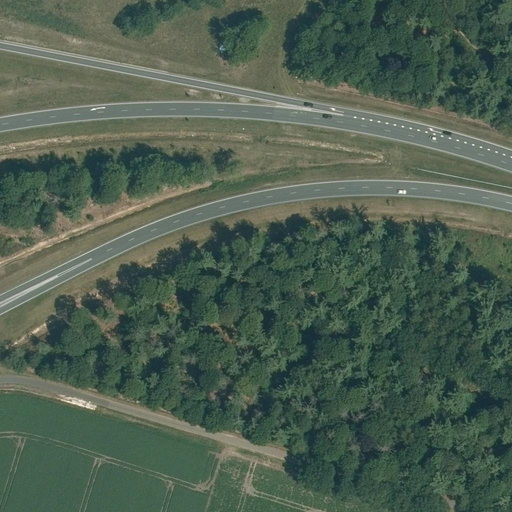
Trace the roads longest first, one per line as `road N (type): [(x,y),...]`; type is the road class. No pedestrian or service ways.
road 1 (unclassified): [(0,379),(37,383),(476,511)]
road 2 (primary): [(90,259),(180,220),(302,192),(403,188),(511,204)]
road 3 (trunk): [(342,122),(273,98),(0,45)]
road 4 (trunk): [(342,122),(198,109),(0,125)]
road 5 (track): [(149,278),(440,380)]
road 6 (track): [(412,494),(440,380),(511,404)]
road 7 (primary): [(511,165),(342,122)]
